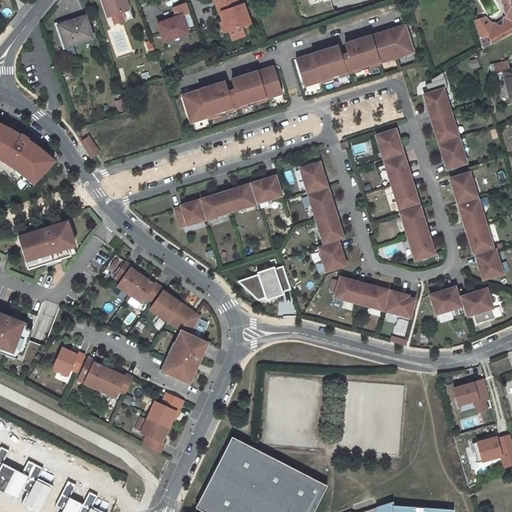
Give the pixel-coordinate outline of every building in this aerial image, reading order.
[(102,0),(109,21),(112,20),(105,0),(102,0)] [(130,14),(125,0),(105,0),(112,20),(115,29),(126,26),(123,16),(130,14)] [(253,26),(246,5),(242,6),(239,0),(217,0),(222,15),(225,14),(228,25),(231,33),(241,30),(253,26)] [(511,0),(508,0),(511,10),(510,19),(509,19),(495,27),(490,36),(480,42),(483,49),(511,33),(511,0)] [(511,10),(508,0),(502,0),(509,19),(510,19),(511,10)] [(172,16),(153,23),(160,44),(187,34),(185,28),(193,25),(185,2),(169,8),(172,16)] [(92,38),(85,16),(58,25),(65,48),(92,38)] [(485,22),(475,25),(480,42),(490,36),(495,27),(485,22)] [(348,54),(353,73),(379,64),(378,63),(412,52),(405,29),(395,32),(394,29),(370,37),(370,36),(344,44),(348,54)] [(241,30),(231,33),(234,42),(244,38),(241,30)] [(169,59),(184,54),(181,43),(165,48),(169,59)] [(297,63),(304,86),(320,81),(321,83),(346,75),(340,57),(337,47),(312,55),(305,57),(306,60),(297,63)] [(348,54),(340,57),(346,75),(353,73),(348,54)] [(510,99),(511,98),(511,68),(509,69),(507,61),(491,65),(493,74),(502,72),(510,99)] [(235,90),(240,108),(266,100),(265,98),(282,93),(274,70),(265,73),(264,70),(257,72),(257,71),(231,79),(235,90)] [(442,76),(424,82),(427,91),(445,84),(442,76)] [(183,99),(190,122),(207,117),(207,118),(233,110),(227,92),(224,82),(198,90),(199,90),(192,92),(193,96),(183,99)] [(311,95),(320,91),(317,83),(307,88),(311,95)] [(443,88),(424,94),(429,111),(431,110),(433,117),(450,112),(443,88)] [(235,90),(227,92),(233,110),(240,108),(235,90)] [(126,110),(123,99),(115,102),(118,112),(126,110)] [(439,142),(458,136),(450,112),(433,117),(436,125),(433,125),(439,142)] [(0,158),(8,163),(20,172),(32,181),(39,174),(41,175),(54,160),(42,149),(40,148),(34,143),(27,138),(25,137),(16,132),(7,127),(5,126),(0,123),(0,158)] [(383,159),(400,153),(398,146),(400,146),(395,129),(376,135),(383,159)] [(98,154),(88,138),(81,142),(90,158),(98,154)] [(466,163),(459,139),(440,145),(445,162),(447,161),(449,168),(466,163)] [(384,162),(392,186),(408,180),(406,173),(409,173),(403,156),(384,162)] [(320,161),(301,167),(308,191),(325,186),(323,179),(325,178),(320,161)] [(457,202),(476,196),(469,172),(452,177),(454,184),(452,185),(457,202)] [(400,212),(419,207),(413,187),(411,187),(408,180),(392,186),(400,212)] [(269,181),(252,186),(258,206),(282,198),(277,181),(270,183),(269,181)] [(226,197),(231,214),(255,207),(249,187),(233,192),(233,195),(226,197)] [(328,188),(309,194),(317,218),(333,213),(331,206),(333,205),(328,188)] [(218,197),(201,202),(208,222),(231,214),(226,197),(219,199),(218,197)] [(477,199),(458,205),(464,224),(467,223),(468,228),(485,223),(477,199)] [(205,223),(198,203),(182,208),(182,211),(175,213),(181,230),(205,223)] [(408,236),(424,231),(422,224),(425,223),(419,207),(400,212),(408,236)] [(336,220),(333,213),(317,218),(324,242),(343,236),(338,219),(336,220)] [(77,246),(68,220),(19,234),(28,260),(35,258),(36,263),(71,253),(69,248),(77,246)] [(473,253),(492,247),(485,223),(468,228),(470,235),(468,236),(473,253)] [(424,231),(408,236),(415,260),(434,254),(429,237),(427,238),(424,231)] [(336,250),(334,242),(317,248),(325,271),(344,265),(338,249),(336,250)] [(497,249),(480,254),(482,261),(480,262),(485,278),(504,272),(497,249)] [(130,294),(143,276),(132,269),(134,266),(127,261),(116,274),(123,280),(119,286),(130,294)] [(281,266),(243,278),(251,304),(290,292),(281,266)] [(153,301),(162,287),(157,283),(155,284),(143,276),(130,294),(143,303),(148,297),(153,301)] [(357,284),(339,279),(334,298),(358,305),(362,288),(356,286),(357,284)] [(368,290),(362,288),(358,305),(382,311),(387,292),(369,287),(368,290)] [(175,295),(166,289),(152,310),(170,323),(183,304),(173,297),(175,295)] [(462,309),(456,290),(431,298),(437,317),(462,309)] [(486,290),(461,299),(467,318),(492,309),(486,290)] [(407,298),(390,293),(385,312),(409,319),(414,302),(406,300),(407,298)] [(202,318),(183,304),(170,323),(182,331),(173,351),(176,352),(172,360),(170,358),(168,362),(169,363),(165,373),(191,385),(210,344),(194,336),(202,318)] [(0,347),(21,355),(33,323),(0,310),(0,347)] [(405,347),(407,340),(390,335),(388,341),(405,347)] [(54,368),(70,376),(72,370),(79,373),(87,355),(81,352),(80,354),(72,351),(64,347),(54,368)] [(101,390),(111,369),(96,362),(97,360),(89,356),(78,380),(101,390)] [(119,374),(111,369),(101,390),(116,397),(119,391),(126,395),(133,379),(134,378),(127,375),(126,377),(119,374)] [(463,415),(489,409),(482,380),(449,387),(453,408),(461,406),(463,415)] [(157,402),(149,419),(172,430),(179,415),(182,416),(185,408),(183,407),(165,399),(163,404),(157,402)] [(172,430),(149,419),(143,432),(149,435),(144,446),(161,455),(167,445),(165,444),(172,430)] [(511,447),(509,433),(472,441),(477,464),(499,459),(501,468),(511,465),(511,447)] [(312,511),(327,485),(231,436),(195,507),(205,511),(312,511)] [(9,451),(1,447),(0,448),(0,470),(3,464),(9,451)] [(29,477),(3,464),(0,470),(0,490),(18,500),(24,488),(29,477)] [(42,468),(36,465),(29,477),(24,488),(31,492),(37,480),(42,468)] [(475,480),(471,467),(466,468),(469,481),(475,480)] [(39,511),(52,487),(37,480),(31,492),(24,505),(38,511),(39,511)] [(76,485),(68,481),(57,505),(65,509),(70,498),(76,485)] [(97,496),(89,492),(83,504),(78,511),(88,511),(91,508),(97,496)] [(78,511),(83,504),(70,498),(65,509),(63,511),(78,511)] [(455,511),(456,509),(394,505),(394,501),(354,511),(455,511)]
